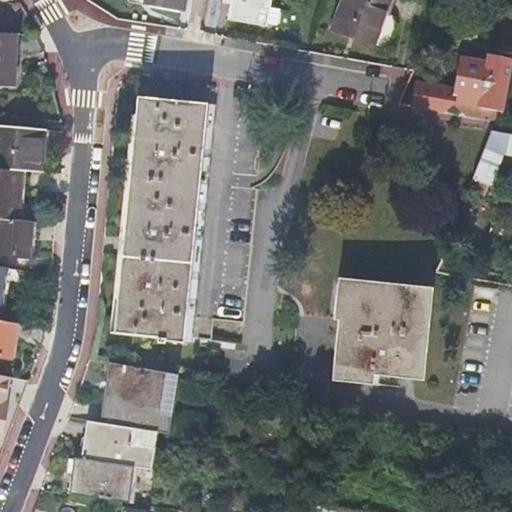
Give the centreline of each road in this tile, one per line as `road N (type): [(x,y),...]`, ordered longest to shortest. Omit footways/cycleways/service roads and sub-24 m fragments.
road 1 (residential): [(71,48),(84,91),(65,350),(3,511)]
road 2 (residential): [(71,48),(115,47),(387,91)]
road 3 (unknown): [(245,68),(218,285)]
